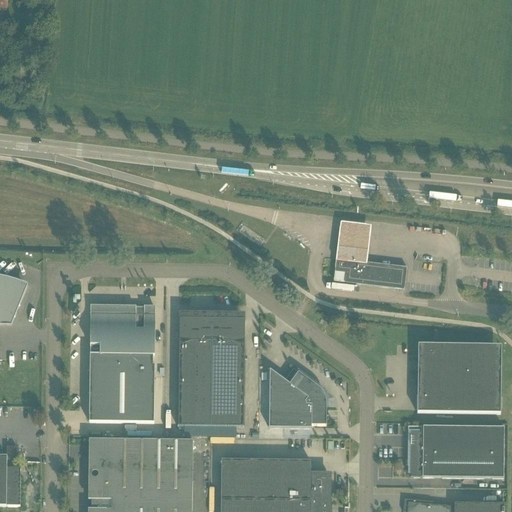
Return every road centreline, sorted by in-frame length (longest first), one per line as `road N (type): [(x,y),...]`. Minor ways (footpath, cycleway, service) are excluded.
road 1 (unclassified): [(511,169),(0,123)]
road 2 (unclassified): [(366,511),(364,379),(238,280),(218,272),(82,271),(55,292)]
road 3 (primary): [(301,176),(0,140)]
road 4 (unclassified): [(52,511),(55,292)]
road 5 (primary): [(301,176),(511,206)]
road 6 (primary): [(511,186),(301,176)]
road 7 (unknown): [(215,511),(216,460),(226,452),(324,455),(366,469)]
